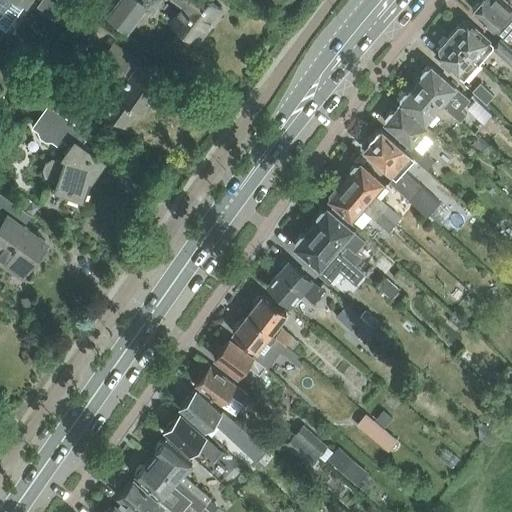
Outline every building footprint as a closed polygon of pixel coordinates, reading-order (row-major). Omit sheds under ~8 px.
[(27,0),(0,0),(0,26),(5,31),(27,0)] [(138,0),(117,0),(106,16),(126,32),(146,6),(138,0)] [(178,0),(184,4),(170,22),(197,42),(206,30),(204,29),(219,9),(210,2),(211,0),(178,0)] [(479,0),(471,10),(493,29),(494,28),(507,41),(511,35),(511,10),(510,9),(509,9),(498,0),(479,0)] [(59,7),(53,15),(67,26),(73,18),(59,7)] [(511,52),(498,39),(493,44),(465,20),(450,37),(478,62),(491,47),(511,65),(511,52)] [(462,79),(478,62),(450,37),(435,54),(462,79)] [(153,70),(114,42),(96,66),(124,85),(105,111),(118,120),(126,128),(138,112),(141,114),(163,83),(150,74),(153,70)] [(466,114),(461,110),(470,100),(430,65),(428,67),(425,67),(421,72),(421,75),(414,83),(440,104),(454,117),(460,122),(466,114)] [(424,123),(433,112),(448,125),(454,117),(440,104),(414,83),(408,91),(404,91),(400,96),(400,100),(398,102),(399,103),(437,135),(427,125),(424,123)] [(481,83),(472,92),(486,105),(495,95),(481,83)] [(72,120),(49,103),(32,126),(38,130),(41,136),(46,139),(52,139),(57,143),(62,136),(69,123),(72,120)] [(410,154),(426,170),(434,161),(423,151),(437,135),(399,103),(393,110),(389,110),(385,115),(385,119),(384,121),(409,143),(404,149),(410,154)] [(91,180),(105,160),(83,144),(91,133),(72,120),(69,123),(62,136),(70,144),(62,156),(65,158),(64,160),(58,158),(53,158),(49,160),(47,163),(45,167),(45,171),(46,174),(48,177),(51,179),(57,181),(54,188),(84,199),(91,180)] [(399,166),(409,155),(410,154),(404,149),(381,129),(378,129),(369,140),(369,142),(363,148),(385,168),(384,169),(390,175),(392,172),(395,175),(389,182),(408,200),(423,213),(436,199),(421,186),(399,166)] [(477,137),(470,145),(480,153),(487,145),(477,137)] [(344,180),(367,199),(382,212),(395,224),(400,220),(399,216),(387,205),(376,195),(385,184),(383,181),(360,161),(358,163),(354,163),(349,169),(350,173),(344,180)] [(367,199),(344,180),(338,187),(334,187),(329,192),(330,196),(328,198),(359,226),(362,226),(371,216),(375,220),(382,212),(367,199)] [(42,248),(46,241),(24,225),(32,214),(25,209),(17,204),(0,191),(0,209),(8,215),(0,226),(0,252),(4,255),(1,259),(23,274),(30,264),(36,268),(47,252),(42,248)] [(17,204),(25,209),(31,201),(23,195),(17,204)] [(355,252),(365,240),(326,207),(325,209),(322,210),(317,215),(317,218),(310,226),(355,264),(361,257),(355,252)] [(389,232),(395,224),(382,212),(375,220),(389,232)] [(355,264),(310,226),(303,234),(300,234),(296,240),(296,243),(294,245),(321,268),(317,272),(328,281),(339,269),(354,282),(363,272),(355,264)] [(324,290),(311,279),(289,260),(267,285),(289,304),(300,291),(313,302),(324,290)] [(377,287),(390,298),(398,289),(385,278),(377,287)] [(254,303),(247,313),(292,349),(298,341),(292,336),(292,335),(278,324),(286,312),(263,293),(260,296),(260,295),(257,295),(253,300),(254,303)] [(360,318),(345,305),(338,312),(352,326),(360,318)] [(360,318),(382,337),(388,330),(365,311),(360,318)] [(280,350),(299,364),(301,361),(296,357),(298,354),(292,349),(247,313),(240,321),(237,321),(233,326),(234,328),(234,329),(231,333),(254,351),(251,355),(254,357),(267,367),(280,350)] [(253,358),(254,357),(229,338),(214,358),(238,377),(247,365),(259,374),(265,366),(253,358)] [(195,385),(221,404),(228,394),(242,405),(249,395),(235,385),(236,384),(209,365),(195,385)] [(251,452),(259,443),(236,423),(235,425),(222,413),(196,390),(179,408),(204,431),(213,421),(228,434),(230,432),(251,452)] [(382,410),(374,419),(384,427),(391,418),(382,410)] [(397,440),(365,413),(355,424),(388,451),(397,440)] [(164,432),(189,454),(197,446),(213,460),(221,451),(206,438),(206,437),(180,414),(164,432)] [(302,425),(293,436),(317,458),(326,447),(302,425)] [(317,458),(293,436),(285,444),(309,466),(317,458)] [(189,491),(188,492),(204,506),(211,498),(182,474),(192,462),(165,439),(163,441),(159,441),(156,445),(156,449),(154,451),(155,452),(150,458),(189,491)] [(366,472),(338,447),(328,458),(356,483),(366,472)] [(133,475),(135,476),(133,479),(165,507),(169,511),(173,511),(174,511),(173,511),(182,511),(190,504),(198,511),(209,511),(204,507),(188,492),(189,491),(150,458),(145,463),(144,462),(142,465),(138,465),(134,469),(135,472),(133,475)] [(160,511),(165,507),(159,503),(133,479),(117,496),(133,511),(160,511)]
